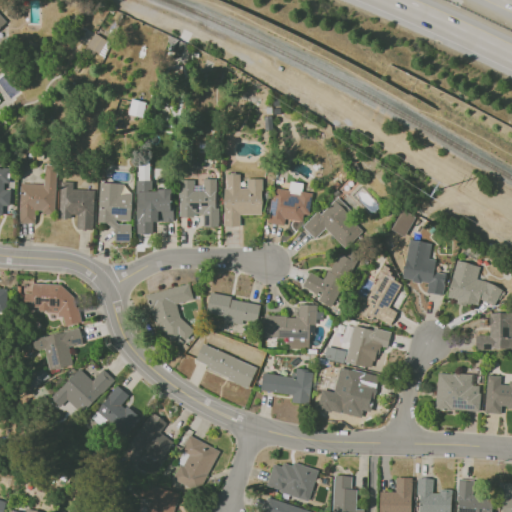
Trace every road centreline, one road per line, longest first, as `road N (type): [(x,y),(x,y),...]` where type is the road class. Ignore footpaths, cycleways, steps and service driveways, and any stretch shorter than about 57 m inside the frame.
road 1 (residential): [(511,450),(320,442),(257,431),(152,371),(89,267),(0,254)]
road 2 (track): [(143,0),(293,68),(511,191)]
road 3 (residential): [(108,287),(172,259),(271,265)]
road 4 (motorway): [(371,0),(511,63)]
